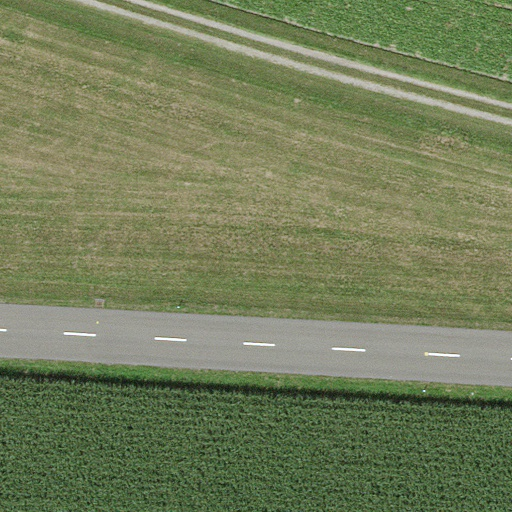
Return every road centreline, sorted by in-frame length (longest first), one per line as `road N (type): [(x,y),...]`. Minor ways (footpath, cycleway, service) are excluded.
road 1 (tertiary): [(511,365),(0,335)]
road 2 (track): [(99,0),(511,119)]
